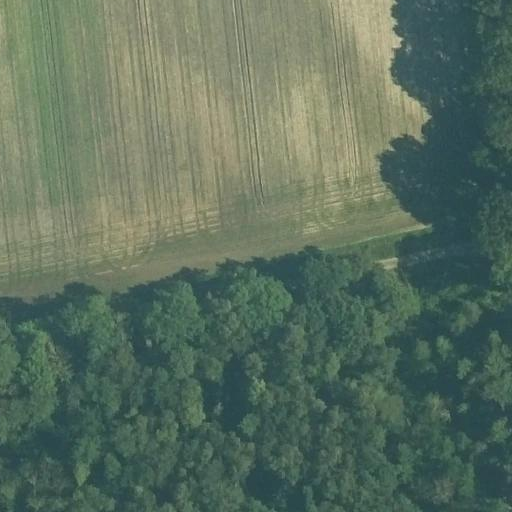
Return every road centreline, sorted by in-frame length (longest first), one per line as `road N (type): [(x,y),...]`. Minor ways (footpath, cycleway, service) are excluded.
road 1 (track): [(0,347),(507,246)]
road 2 (unclassified): [(511,473),(487,269),(511,237)]
